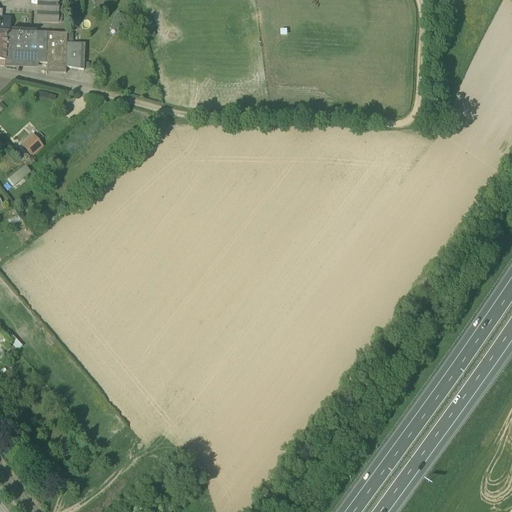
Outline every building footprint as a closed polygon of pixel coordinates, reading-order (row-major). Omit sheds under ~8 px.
[(63,4),(58,4),(58,0),(38,0),(37,22),(62,23),(63,4)] [(0,30),(9,31),(10,19),(2,18),(2,10),(0,9),(0,30)] [(110,29),(119,33),(124,18),(115,15),(110,29)] [(9,31),(0,30),(0,66),(5,67),(5,61),(7,61),(7,63),(65,64),(65,73),(65,74),(66,67),(84,70),(84,44),(73,44),(73,34),(34,32),(25,32),(9,31)] [(38,142),(27,153),(30,156),(41,146),(38,142)] [(13,187),(31,172),(25,165),(7,179),(13,187)] [(4,335),(10,341),(5,346),(6,347),(13,355),(18,351),(22,347),(7,331),(4,335)]
